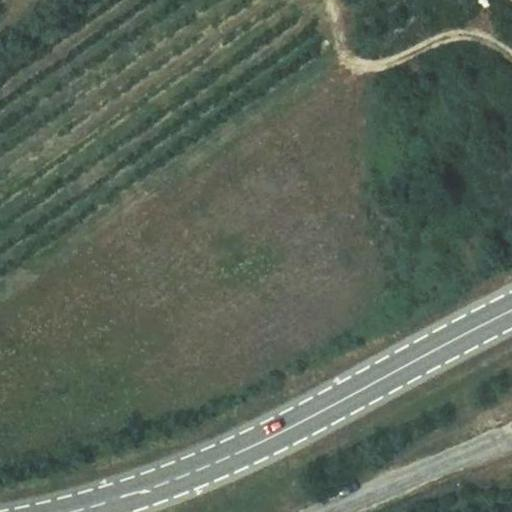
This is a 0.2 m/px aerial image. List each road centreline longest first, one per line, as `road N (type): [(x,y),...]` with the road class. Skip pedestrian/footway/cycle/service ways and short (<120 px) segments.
road 1 (tertiary): [(511,319),(153,486),(62,511)]
road 2 (residential): [(327,511),(511,438)]
